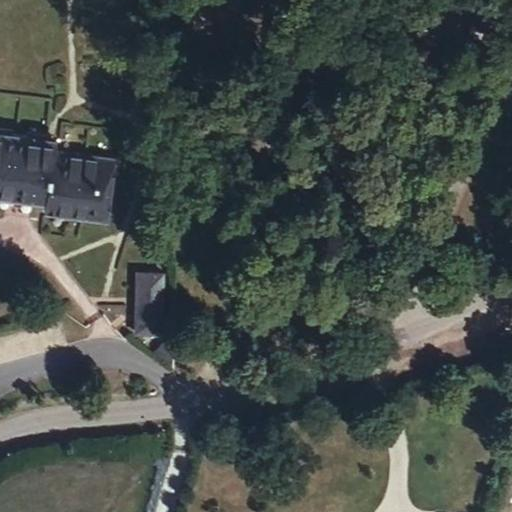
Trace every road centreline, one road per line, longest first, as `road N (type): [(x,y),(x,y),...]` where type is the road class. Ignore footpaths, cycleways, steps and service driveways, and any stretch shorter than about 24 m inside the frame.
road 1 (tertiary): [(0,435),(59,417),(210,401),(410,341)]
road 2 (residential): [(511,55),(415,241),(404,303),(410,341)]
road 3 (track): [(511,52),(228,11)]
